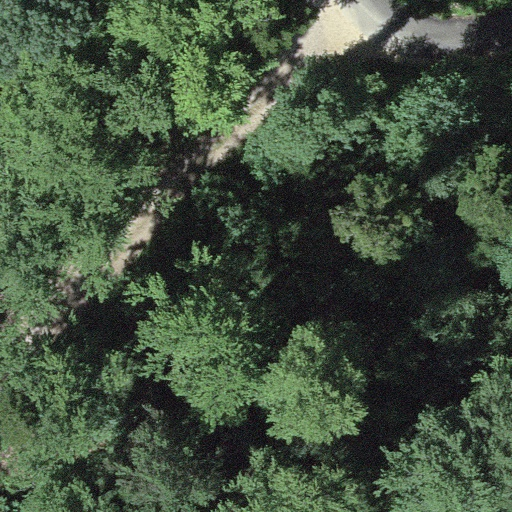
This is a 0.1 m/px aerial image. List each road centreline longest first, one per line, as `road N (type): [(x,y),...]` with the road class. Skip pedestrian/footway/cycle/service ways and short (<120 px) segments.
road 1 (track): [(0,385),(353,3)]
road 2 (track): [(511,17),(469,31),(405,22),(353,0)]
